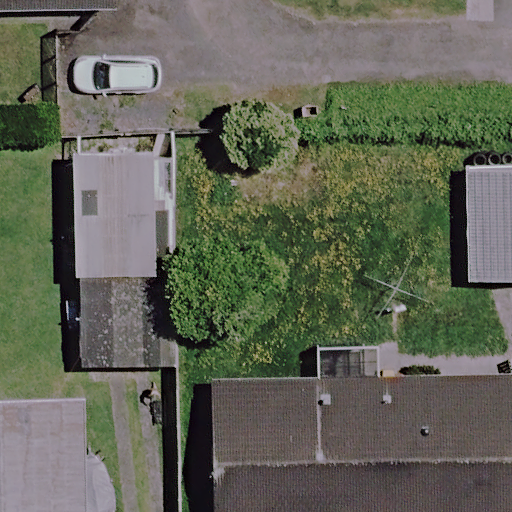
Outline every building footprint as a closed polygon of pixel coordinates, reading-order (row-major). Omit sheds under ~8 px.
[(0,0),(0,12),(118,10),(117,0),(0,0)] [(240,117),(239,188),(320,189),(321,118),(240,117)] [(175,277),(172,154),(70,157),(72,228),(31,229),(32,280),(175,277)] [(511,282),(511,167),(467,167),(463,281),(511,282)] [(511,511),(511,376),(511,371),(383,368),(383,351),(313,349),(312,376),(219,374),(218,511),(511,511)] [(0,511),(87,511),(85,398),(0,400),(0,511)]
